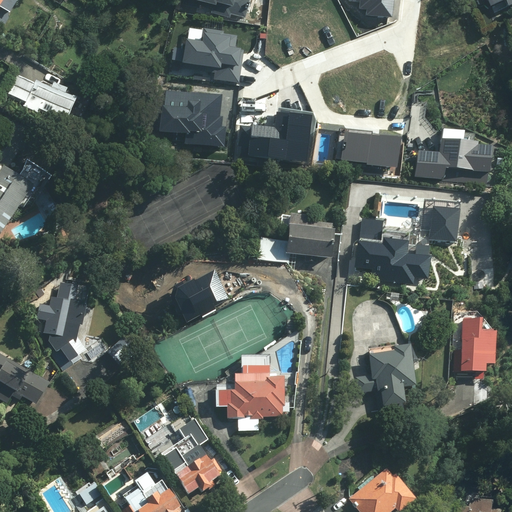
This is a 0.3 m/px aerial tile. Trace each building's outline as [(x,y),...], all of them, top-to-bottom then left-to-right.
[(0,0),(0,24),(5,27),(20,3),(15,0),(0,0)] [(182,0),(181,8),(227,20),(228,13),(247,18),(251,0),(182,0)] [(366,9),(365,14),(392,18),(394,0),(359,0),(360,0),(359,8),(366,9)] [(245,50),(228,48),(229,37),(200,33),(199,45),(183,43),(180,69),(211,72),(210,82),(241,85),(245,50)] [(65,98),(68,90),(54,84),(50,92),(17,77),(7,100),(25,107),(24,110),(39,116),(41,113),(68,125),(77,103),(65,98)] [(166,88),(162,128),(187,131),(186,142),(224,146),(226,127),(221,127),(222,115),(220,115),(222,94),(166,88)] [(241,159),(308,167),(314,115),(277,111),(275,128),(241,124),(239,144),(242,144),(241,159)] [(347,129),(343,160),(367,162),(367,165),(399,168),(402,139),(372,136),(373,132),(347,129)] [(415,146),(411,177),(486,187),(491,147),(435,139),(433,149),(415,146)] [(24,202),(33,208),(44,191),(40,188),(50,173),(30,159),(18,176),(6,168),(0,176),(0,235),(2,236),(24,202)] [(431,205),(429,238),(455,240),(457,207),(431,205)] [(290,241),(258,240),(257,263),(290,264),(290,257),(333,259),(334,224),(307,223),(308,215),(283,214),(282,229),(290,229),(290,241)] [(385,246),(358,245),(357,270),(374,271),(373,285),(417,287),(417,280),(431,281),(432,260),(410,259),(411,242),(385,240),(385,246)] [(210,284),(207,277),(171,294),(185,323),(231,301),(229,297),(245,290),(236,271),(210,284)] [(90,284),(53,281),(43,337),(65,371),(73,365),(72,364),(89,353),(81,340),(90,284)] [(481,321),(461,321),(460,348),(454,348),(453,374),(496,375),(497,333),(481,333),(481,321)] [(122,339),(108,352),(116,360),(129,347),(122,339)] [(418,389),(412,346),(369,352),(372,377),(356,380),(358,395),(375,393),(377,409),(408,404),(406,390),(418,389)] [(0,401),(8,406),(13,398),(21,403),(23,399),(37,407),(50,384),(0,354),(0,401)] [(285,378),(270,378),(270,360),(244,360),(244,376),(237,376),(237,392),(220,392),(220,409),(228,409),(227,420),(240,420),(239,432),(260,433),(260,418),(284,418),(284,412),(290,412),(291,403),(285,403),(285,378)] [(481,386),(460,386),(460,405),(482,405),(481,386)] [(178,448),(161,462),(188,497),(199,490),(203,495),(212,488),(210,485),(221,477),(218,474),(223,470),(214,458),(211,461),(204,452),(190,463),(178,448)] [(385,466),(347,497),(359,511),(393,511),(396,510),(397,511),(411,511),(421,505),(397,475),(394,477),(385,466)] [(103,495),(95,484),(80,495),(87,506),(103,495)] [(136,511),(132,505),(122,511),(176,511),(182,508),(169,492),(162,497),(158,492),(146,502),(149,506),(141,511),(136,511)] [(463,511),(507,511),(507,507),(499,507),(499,498),(481,497),(481,510),(464,510),(463,511)]
